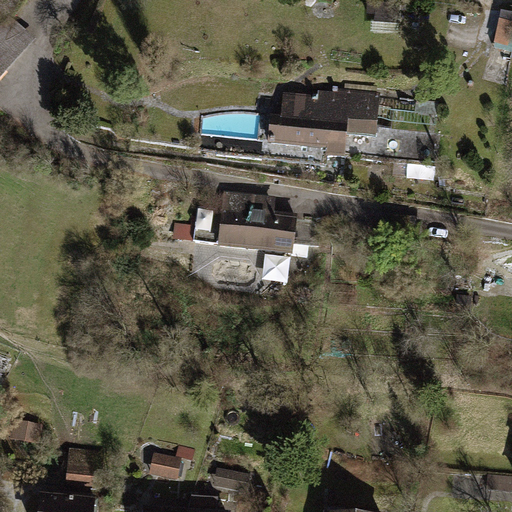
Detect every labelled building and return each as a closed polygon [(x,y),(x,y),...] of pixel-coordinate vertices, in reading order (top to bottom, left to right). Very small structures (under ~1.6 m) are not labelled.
[(0,74),(26,46),(2,26),(0,28),(0,74)] [(496,50),(489,87),(509,91),(511,76),(511,27),(503,26),(498,50),(496,50)] [(328,106),(289,103),(287,126),(278,125),(276,152),(335,156),(334,167),(345,168),(354,169),(356,142),(382,144),(385,102),(328,97),(328,106)] [(283,203),(230,199),(224,258),(260,261),(298,264),(302,224),(281,222),(283,203)] [(424,226),(392,222),(390,240),(422,243),(424,226)] [(178,227),(177,243),(192,244),(193,228),(178,227)] [(38,443),(41,427),(17,423),(14,438),(23,440),(38,443)] [(105,452),(73,449),(69,491),(101,493),(105,452)] [(180,459),(153,455),(149,477),(176,481),(180,459)] [(249,475),(216,468),(212,488),(245,495),(249,475)] [(57,499),(44,498),(42,511),(97,511),(98,502),(57,499)]
